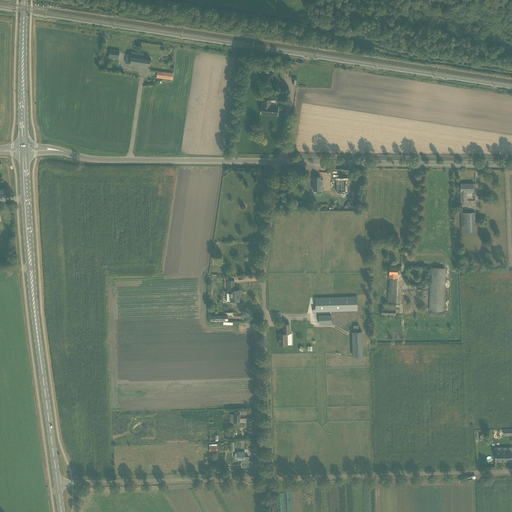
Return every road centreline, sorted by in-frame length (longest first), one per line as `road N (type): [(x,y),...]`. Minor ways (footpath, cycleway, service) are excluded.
road 1 (primary): [(57,484),(23,154)]
road 2 (unclassified): [(269,477),(263,270),(278,161)]
road 3 (unclassified): [(269,477),(511,471)]
road 4 (tertiary): [(511,164),(278,161)]
road 5 (tertiary): [(278,161),(64,152)]
road 6 (unclassified): [(57,484),(269,477)]
road 7 (primary): [(23,144),(24,0)]
